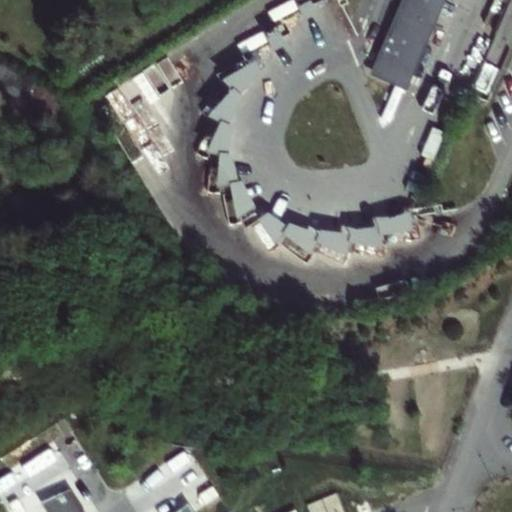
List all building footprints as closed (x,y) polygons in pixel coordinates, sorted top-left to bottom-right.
[(436,0),(403,0),(373,71),(403,84),(430,23),(427,22),(436,0)] [(262,78),(255,68),(223,86),(233,95),(209,122),(221,129),(206,159),(220,160),(217,194),(231,192),(237,223),(254,214),(243,187),(238,188),(232,160),(229,160),(232,132),(230,130),(243,103),(240,99),(262,78)] [(267,219),(255,228),(271,249),(283,244),(307,261),(315,249),(343,264),(350,251),(381,255),(381,244),(415,237),(411,218),(378,230),(379,233),(349,237),(349,242),(319,238),(316,242),(291,228),(287,234),(267,219)] [(80,511),(67,491),(40,503),(46,511),(80,511)] [(340,511),(338,499),(320,502),(321,511),(340,511)]
